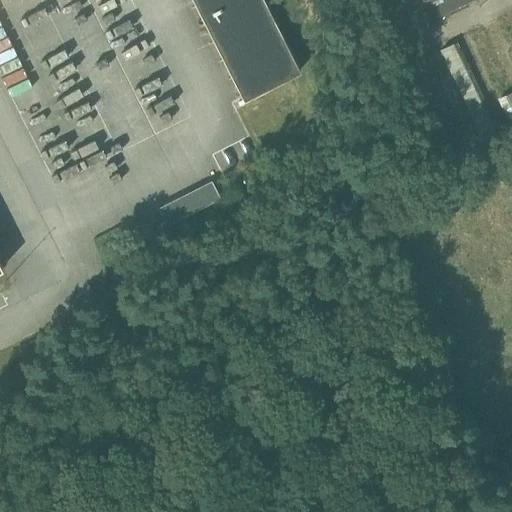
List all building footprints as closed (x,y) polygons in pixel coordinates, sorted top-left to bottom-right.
[(194,0),(245,98),(301,69),(265,0),(194,0)] [(425,0),(434,18),(467,3),(466,0),(425,0)] [(499,138),(466,70),(454,44),(441,51),(444,56),(454,76),(486,144),(499,138)] [(511,91),(497,98),(511,128),(511,91)] [(169,220),(216,196),(210,185),(163,208),(169,220)]
